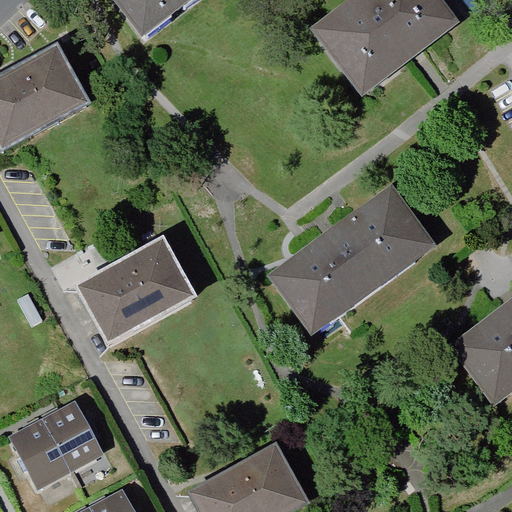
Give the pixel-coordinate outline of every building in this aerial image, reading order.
[(114,0),(151,46),(210,0),(114,0)] [(439,0),(370,0),(320,38),(370,102),(463,31),(439,0)] [(65,56),(0,91),(0,142),(10,162),(97,115),(65,56)] [(394,197),(278,283),(319,336),(437,251),(394,197)] [(205,304),(176,248),(86,296),(115,351),(205,304)] [(511,314),(462,351),(502,406),(511,398),(511,314)] [(69,412),(36,429),(64,481),(97,464),(69,412)] [(64,481),(36,429),(5,445),(34,498),(64,481)] [(307,511),(313,509),(281,452),(196,499),(203,511),(307,511)] [(121,511),(115,500),(93,511),(121,511)]
